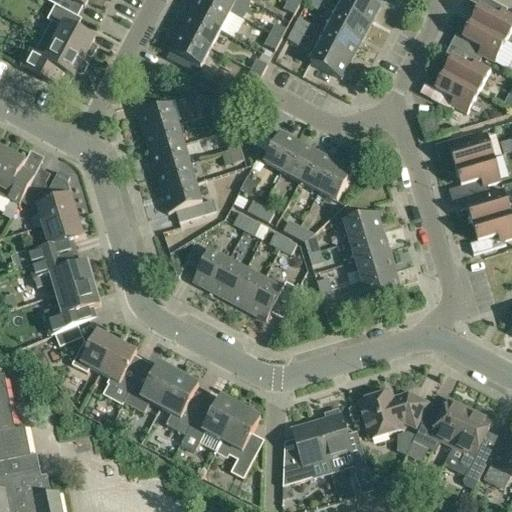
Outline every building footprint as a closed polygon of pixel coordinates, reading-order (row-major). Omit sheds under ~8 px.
[(89,0),(41,0),(55,7),(57,8),(60,0),(67,0),(85,9),(89,0)] [(230,15),(201,0),(198,0),(189,17),(220,33),(230,15)] [(237,0),(201,0),(230,15),(237,0)] [(300,6),(289,0),(283,11),(295,17),(300,6)] [(323,2),(320,0),(310,0),(307,6),(318,12),(323,2)] [(364,0),(344,0),(339,10),(370,27),(380,8),(364,0)] [(480,9),(471,25),(506,44),(511,33),(511,18),(506,15),(508,11),(493,3),(487,13),(480,9)] [(52,24),(44,39),(84,61),(86,57),(90,59),(93,59),(97,51),(96,48),(92,46),(95,41),(72,29),(78,19),(57,8),(55,7),(47,22),(52,24)] [(339,10),(330,28),(361,45),(370,27),(339,10)] [(189,17),(180,35),(210,51),(220,33),(189,17)] [(293,32),(304,38),(309,27),(299,21),(293,32)] [(506,44),(471,25),(463,40),(456,37),(450,47),(480,62),(482,59),(495,65),(506,44)] [(276,26),(270,37),(281,43),(287,32),(276,26)] [(361,45),(330,28),(320,46),(351,63),(361,45)] [(304,38),(293,32),(288,42),(298,48),(304,38)] [(210,51),(180,35),(170,53),(201,70),(210,51)] [(281,43),(270,37),(264,47),(276,53),(281,43)] [(84,61),(44,39),(36,55),(31,52),(23,67),(46,79),(51,69),(74,81),(84,61)] [(351,63),(320,46),(310,65),(341,81),(351,63)] [(480,62),(450,47),(445,57),(452,60),(444,76),(479,95),(491,73),(478,66),(480,62)] [(251,73),(262,78),(267,68),(257,62),(251,73)] [(262,78),(251,73),(246,84),(256,89),(262,78)] [(479,95),(444,76),(435,92),(436,92),(431,102),(453,114),(455,110),(467,117),(479,95)] [(144,138),(178,127),(169,100),(155,104),(158,112),(138,118),(144,138)] [(218,116),(230,112),(226,101),(214,105),(218,116)] [(230,112),(218,116),(221,127),(233,124),(230,112)] [(184,147),(178,127),(144,138),(150,157),(184,147)] [(282,175),(298,144),(280,134),(264,165),(282,175)] [(456,172),(494,160),(487,137),(473,141),(472,137),(455,142),(458,152),(451,155),(456,172)] [(229,154),(241,150),(238,140),(226,144),(229,154)] [(298,144),(282,175),(300,185),(317,154),(298,144)] [(190,167),(184,147),(150,157),(156,177),(190,167)] [(245,163),(241,150),(229,154),(233,167),(245,163)] [(6,153),(0,164),(0,196),(11,202),(3,218),(11,222),(19,206),(20,207),(27,193),(34,179),(22,172),(26,164),(6,153)] [(335,164),(317,154),(300,185),(318,194),(335,164)] [(494,160),(456,172),(461,189),(469,187),(472,197),(489,192),(488,188),(501,184),(494,160)] [(353,173),(335,164),(318,194),(337,204),(353,173)] [(190,167),(156,177),(162,197),(196,187),(190,167)] [(50,177),(39,171),(27,193),(39,199),(50,177)] [(42,229),(77,219),(67,186),(70,181),(58,174),(48,193),(49,197),(43,199),(45,205),(30,209),(33,220),(39,218),(42,229)] [(201,206),(196,187),(162,197),(168,217),(176,214),(179,226),(216,214),(213,203),(201,206)] [(489,192),(472,197),(456,202),(460,213),(467,211),(472,227),(511,216),(503,192),(490,196),(489,192)] [(258,221),(264,209),(254,204),(248,215),(258,221)] [(264,209),(258,221),(269,226),(275,215),(264,209)] [(349,244),(383,234),(377,214),(343,225),(349,244)] [(511,219),(511,216),(472,227),(478,244),(470,246),(473,258),(506,247),(505,243),(511,241),(511,219)] [(244,233),(250,223),(240,217),(234,228),(244,233)] [(77,219),(42,229),(46,240),(40,241),(43,252),(32,255),(36,268),(59,261),(56,249),(83,240),(77,219)] [(261,228),(250,223),(244,233),(256,239),(261,228)] [(294,240),(300,229),(289,223),(284,235),(294,240)] [(315,237),(300,229),(294,240),(305,246),(315,237)] [(389,254),(383,234),(349,244),(355,264),(389,254)] [(280,252),(286,241),(276,236),(270,246),(280,252)] [(320,253),(315,237),(305,246),(308,257),(320,253)] [(297,247),(286,241),(280,252),(291,258),(297,247)] [(206,252),(196,247),(186,265),(196,271),(206,252)] [(320,253),(308,257),(312,269),(324,265),(320,253)] [(211,294),(227,264),(209,254),(193,285),(211,294)] [(395,274),(389,254),(355,264),(361,284),(395,274)] [(56,298),(93,287),(87,265),(61,273),(58,261),(30,269),(37,291),(53,286),(56,298)] [(227,264),(211,294),(229,304),(246,273),(227,264)] [(264,283),(246,273),(229,304),(248,314),(264,283)] [(401,294),(395,274),(361,284),(367,304),(401,294)] [(320,296),(332,293),(328,282),(317,285),(320,296)] [(284,294),(264,283),(248,314),(266,324),(271,315),(283,321),(299,291),(288,285),(284,294)] [(93,287),(56,298),(60,309),(48,313),(51,322),(47,324),(52,339),(55,338),(78,328),(74,316),(100,308),(93,287)] [(336,304),(332,293),(320,296),(324,308),(336,304)] [(60,350),(83,340),(78,328),(55,338),(60,350)] [(100,376),(117,344),(97,334),(90,347),(84,344),(72,368),(87,376),(90,371),(100,376)] [(117,344),(100,376),(110,381),(107,386),(108,387),(103,397),(122,408),(124,406),(134,386),(123,380),(137,355),(117,344)] [(160,411),(179,377),(159,366),(146,390),(135,385),(124,406),(144,416),(150,405),(160,411)] [(0,511),(62,511),(59,495),(51,497),(47,479),(41,480),(36,457),(30,458),(24,429),(15,431),(3,377),(0,377),(0,511)] [(199,388),(179,377),(160,411),(171,417),(165,428),(185,439),(197,417),(186,412),(199,388)] [(375,397),(367,400),(365,404),(359,405),(371,442),(402,433),(400,427),(406,425),(415,430),(427,406),(408,397),(392,401),(391,396),(378,399),(375,397)] [(197,417),(185,439),(182,446),(196,453),(206,435),(222,444),(241,410),(221,399),(208,423),(197,417)] [(453,449),(470,414),(449,403),(436,429),(423,423),(413,445),(435,456),(441,444),(453,449)] [(241,410),(222,444),(234,450),(229,458),(237,463),(231,475),(243,482),(257,457),(244,451),(260,421),(241,410)] [(470,414),(453,449),(464,455),(460,464),(461,468),(468,472),(465,479),(478,485),(487,466),(492,456),(479,450),(492,424),(470,414)] [(316,425),(328,464),(351,457),(356,474),(354,474),(361,498),(374,494),(357,435),(347,437),(341,417),(316,425)] [(328,464),(316,425),(291,432),(299,458),(284,463),(282,503),(294,499),(291,487),(315,480),(311,469),(328,464)] [(511,446),(499,441),(492,456),(487,466),(491,467),(483,483),(504,494),(511,478),(511,446)] [(410,485),(399,483),(395,500),(406,503),(410,485)]
